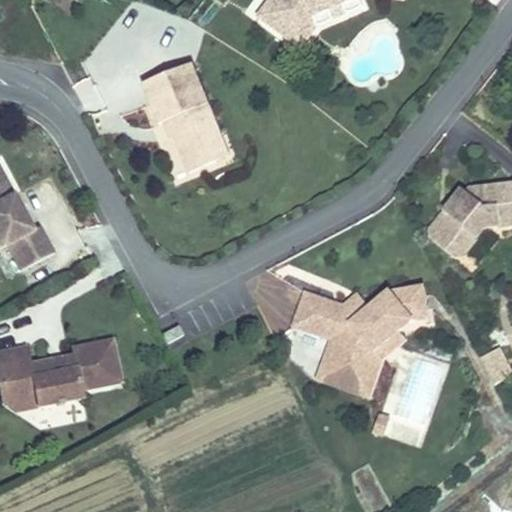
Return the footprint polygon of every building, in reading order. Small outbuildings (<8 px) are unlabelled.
[(256,30),(284,51),(298,34),(310,28),(312,32),(357,10),(352,0),(362,0),(363,1),(383,4),(383,1),(404,4),(404,0),(278,0),(271,10),(256,30)] [(404,4),(383,1),(383,4),(363,1),(366,6),(403,11),(404,4)] [(284,51),(299,62),(319,37),(361,19),(357,10),(312,32),(310,28),(298,34),(284,51)] [(191,78),(141,99),(158,138),(162,137),(167,135),(173,151),(188,187),(215,175),(206,151),(219,146),(191,78)] [(167,135),(162,137),(169,153),(173,151),(167,135)] [(219,146),(206,151),(215,175),(229,170),(219,146)] [(0,182),(0,262),(5,260),(20,285),(53,266),(38,240),(34,243),(20,218),(17,219),(11,209),(14,207),(0,182)] [(511,228),(509,199),(467,203),(464,206),(462,203),(454,213),(459,217),(449,229),(444,225),(430,243),(431,254),(452,270),(463,269),(485,241),(511,238),(511,228)] [(20,218),(14,207),(11,209),(17,219),(20,218)] [(454,213),(444,225),(449,229),(459,217),(454,213)] [(304,305),(291,340),(330,354),(321,380),(360,393),(370,363),(373,367),(399,346),(413,334),(428,332),(422,299),(388,305),(367,322),(354,333),(342,319),(304,305)] [(356,307),(342,319),(354,333),(367,322),(356,307)] [(163,335),(168,345),(185,336),(180,327),(163,335)] [(321,380),(316,394),(369,413),(384,371),(405,354),(399,346),(373,367),(370,363),(360,393),(321,380)] [(491,386),(511,376),(511,372),(501,347),(478,357),(491,386)] [(0,367),(0,401),(3,416),(34,411),(37,423),(61,419),(60,415),(80,412),(78,403),(114,397),(105,355),(67,363),(69,369),(54,372),(55,377),(44,378),(43,372),(28,375),(26,361),(0,367)] [(34,411),(3,416),(19,426),(37,423),(34,411)]
